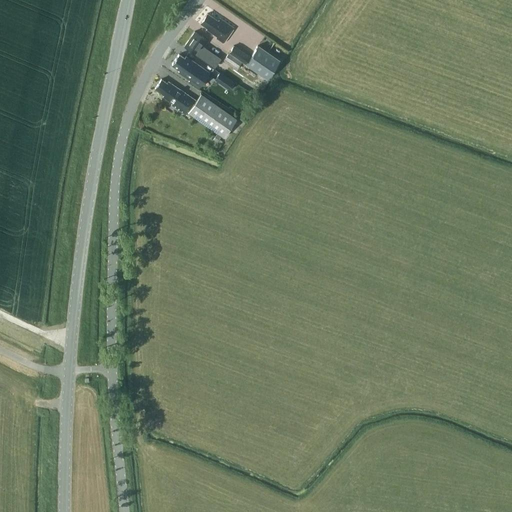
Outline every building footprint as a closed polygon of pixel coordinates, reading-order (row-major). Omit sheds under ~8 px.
[(220,18),(219,21),(208,13),(201,23),(210,30),(209,30),(218,37),(217,38),(224,43),(234,28),(220,18)] [(185,46),(198,55),(208,41),(195,32),(185,46)] [(246,64),(251,57),(233,45),(229,52),(246,64)] [(258,45),(251,57),(246,64),(268,78),(280,60),(258,45)] [(200,56),(221,68),(224,62),(204,50),(200,56)] [(239,66),(256,77),(258,73),(228,53),(225,59),(238,68),(239,66)] [(179,54),(171,65),(179,70),(178,72),(190,80),(189,82),(199,89),(209,75),(210,73),(186,56),(185,58),(179,54)] [(235,83),(220,73),(215,80),(230,90),(235,83)] [(168,83),(162,79),(155,88),(165,95),(163,96),(173,103),(172,105),(186,115),(188,112),(224,137),(237,119),(201,93),(196,100),(181,90),(169,82),(168,83)]
